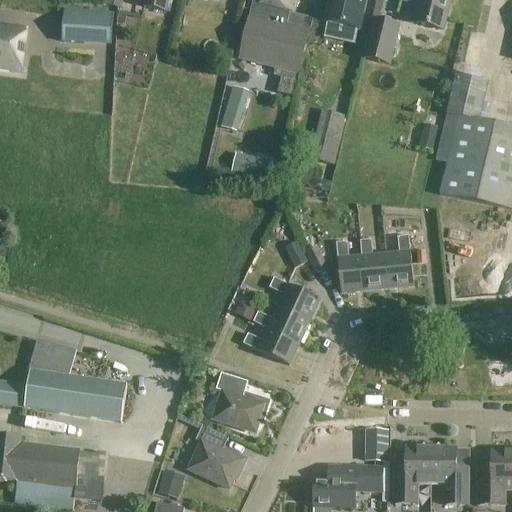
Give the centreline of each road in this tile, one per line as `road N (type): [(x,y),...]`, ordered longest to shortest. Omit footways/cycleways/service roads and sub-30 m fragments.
road 1 (residential): [(253,511),(344,320)]
road 2 (residential): [(390,418),(511,419)]
